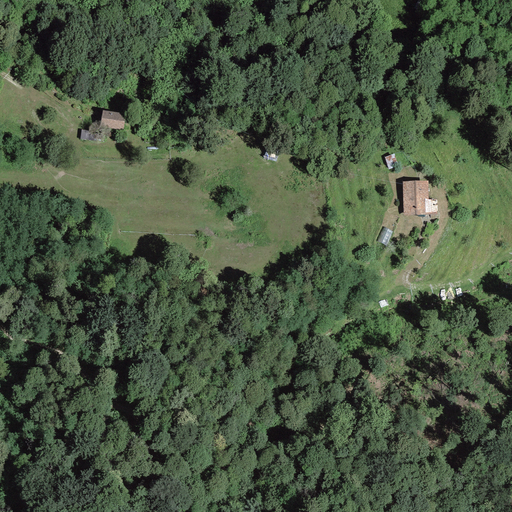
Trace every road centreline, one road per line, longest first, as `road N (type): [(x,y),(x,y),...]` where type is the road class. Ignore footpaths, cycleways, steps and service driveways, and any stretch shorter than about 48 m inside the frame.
road 1 (track): [(0,465),(21,455),(103,449),(132,418),(95,347),(50,328),(0,275)]
road 2 (track): [(511,253),(467,280),(418,286),(402,283),(418,255)]
